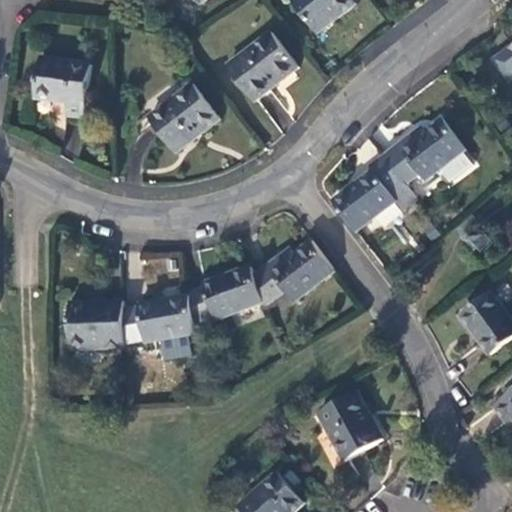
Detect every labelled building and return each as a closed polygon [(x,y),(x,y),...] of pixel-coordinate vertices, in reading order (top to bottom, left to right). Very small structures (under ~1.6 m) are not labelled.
[(294,0),(293,1),(321,34),(357,5),(352,0),(294,0)] [(274,35),(231,68),(258,101),(300,69),(274,35)] [(95,68),(43,60),(37,100),(67,104),(65,116),(88,119),(95,68)] [(196,86),(151,120),(178,155),(223,121),(196,86)] [(415,134),(386,158),(406,185),(421,175),(427,182),(442,170),(452,184),(476,165),(465,152),(469,150),(446,121),(420,140),(415,134)] [(375,171),(335,203),(358,233),(398,201),(406,210),(419,202),(406,185),(386,158),(373,168),(375,171)] [(296,302),(337,271),(314,241),(290,260),(286,256),(259,276),(268,302),(270,307),(288,293),(296,302)] [(141,282),(177,283),(178,251),(142,250),(141,282)] [(193,293),(198,324),(217,318),(218,321),(268,302),(259,276),(255,265),(204,283),(205,287),(192,291),(193,293)] [(148,344),(199,333),(198,324),(193,293),(141,304),(142,307),(127,310),(129,343),(147,339),(148,344)] [(511,319),(492,294),(463,317),(494,357),(511,342),(511,319)] [(73,350),(129,346),(129,343),(127,310),(127,301),(72,304),(73,350)] [(511,392),(495,406),(508,423),(511,420),(511,392)] [(359,395),(321,416),(349,464),(386,444),(359,395)] [(278,476),(241,509),(243,511),(296,511),(304,505),(278,476)]
